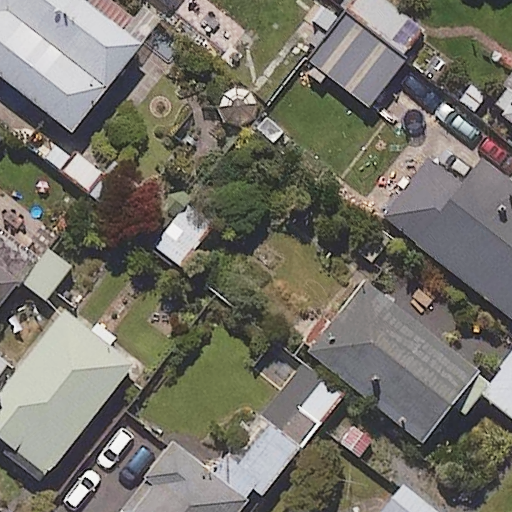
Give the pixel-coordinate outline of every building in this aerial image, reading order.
[(0,0),(0,86),(72,143),(141,56),(81,9),(88,0),(0,0)] [(422,35),(376,0),(361,0),(350,15),(405,58),(422,35)] [(406,67),(345,20),(309,67),(370,114),(406,67)] [(462,193),(429,167),(383,225),(511,326),(511,191),(482,168),(462,193)] [(239,208),(203,175),(173,207),(184,217),(153,250),(178,274),(239,208)] [(0,228),(0,311),(17,290),(40,259),(0,228)] [(71,274),(48,257),(25,290),(48,307),(71,274)] [(481,382),(365,290),(309,361),(424,453),(481,382)] [(133,374),(64,320),(0,402),(0,448),(48,485),(133,374)] [(511,359),(480,401),(511,424),(511,359)] [(256,511),(342,404),(302,372),(213,484),(173,452),(125,511),(256,511)] [(362,469),(381,446),(354,424),(335,447),(362,469)] [(428,511),(402,492),(387,511),(428,511)]
